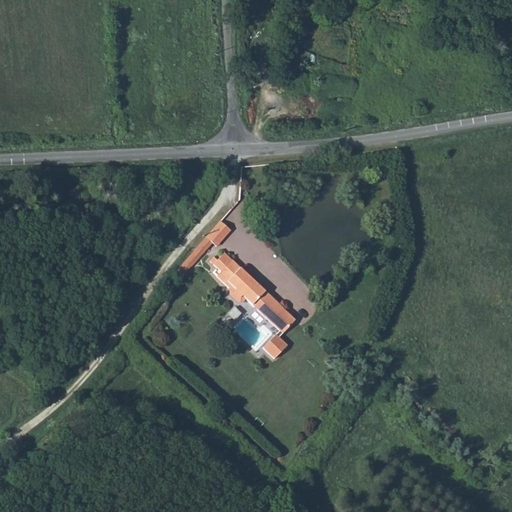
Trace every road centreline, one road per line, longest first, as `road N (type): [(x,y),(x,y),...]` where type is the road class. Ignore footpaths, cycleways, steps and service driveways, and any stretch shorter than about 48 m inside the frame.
road 1 (unclassified): [(235,149),(511,119)]
road 2 (unclassified): [(0,162),(235,149)]
road 3 (unclassified): [(226,0),(235,149)]
